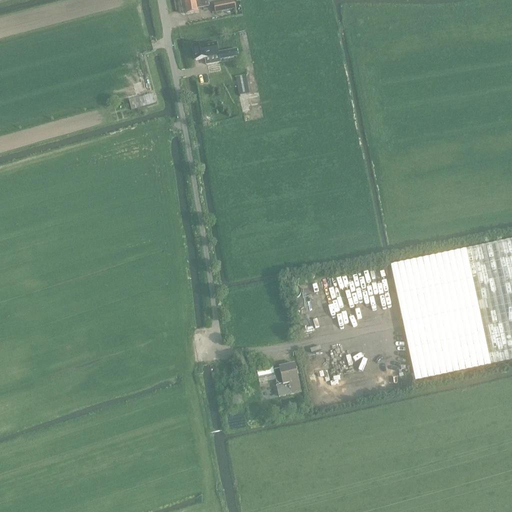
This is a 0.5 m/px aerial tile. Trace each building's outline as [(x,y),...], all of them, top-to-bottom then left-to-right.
[(209,7),(207,0),(184,0),(188,16),(198,14),(197,10),(209,7)] [(234,1),(214,5),(216,13),(222,12),(235,9),(236,9),(234,1)] [(217,43),(193,47),(196,61),(205,59),(207,65),(211,65),(218,63),(220,61),(238,57),(237,50),(219,53),(217,43)] [(249,93),(247,83),(246,76),(246,75),(236,77),(239,94),(249,93)] [(154,94),(149,96),(129,101),(132,110),(157,103),(154,94)] [(511,240),(391,266),(416,382),(511,361),(511,240)] [(280,398),(302,393),(295,365),(279,368),(279,369),(274,371),(280,398)]
